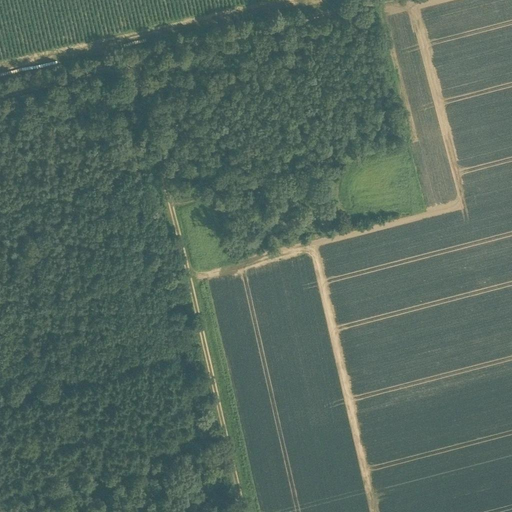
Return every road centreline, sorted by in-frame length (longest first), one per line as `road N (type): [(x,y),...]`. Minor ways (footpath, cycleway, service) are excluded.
road 1 (track): [(136,62),(244,511)]
road 2 (track): [(0,96),(384,0)]
road 3 (track): [(0,493),(228,432)]
road 4 (track): [(0,224),(164,175)]
